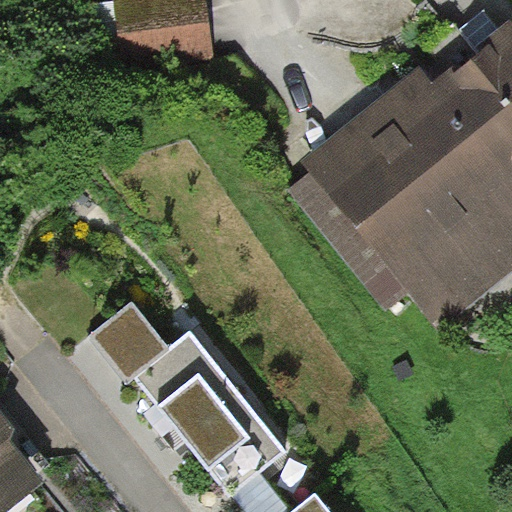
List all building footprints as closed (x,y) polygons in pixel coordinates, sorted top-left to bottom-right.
[(206,0),(115,0),(124,72),(214,61),(206,0)] [(511,28),(510,26),(488,43),(493,49),(455,80),(451,75),(435,87),(421,70),(302,165),(310,174),(290,190),(389,311),(409,295),(440,333),(511,274),(511,28)] [(91,339),(127,384),(136,377),(169,351),(133,306),(91,339)] [(286,456),(191,335),(169,351),(136,377),(161,409),(158,411),(188,449),(209,475),(212,473),(232,499),(286,456)] [(0,511),(7,511),(40,487),(6,445),(15,437),(6,425),(0,417),(0,511)] [(325,511),(315,499),(298,511),(325,511)]
